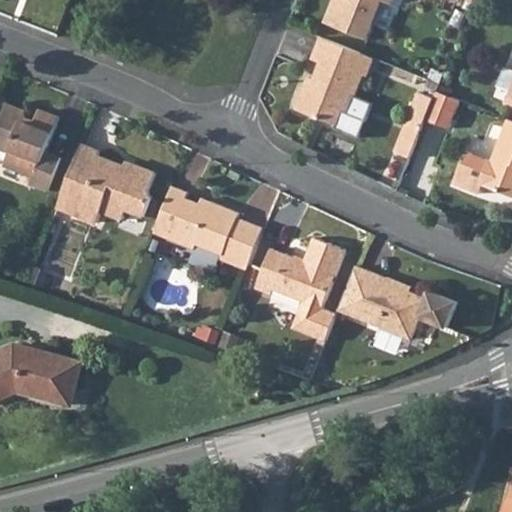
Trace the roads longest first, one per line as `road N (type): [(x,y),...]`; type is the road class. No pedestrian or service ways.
road 1 (residential): [(227,134),(380,211),(511,261)]
road 2 (tertiary): [(7,511),(268,441)]
road 3 (residential): [(0,35),(227,134)]
road 4 (tertiary): [(268,441),(441,395)]
road 5 (residential): [(227,134),(282,0)]
